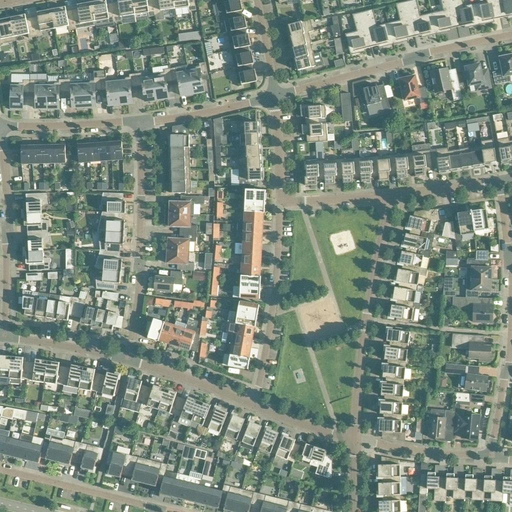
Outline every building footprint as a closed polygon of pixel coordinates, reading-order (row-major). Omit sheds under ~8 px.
[(105,0),(103,0),(91,2),(95,22),(108,19),(109,24),(116,22),(112,3),(106,4),(105,0)] [(117,0),(118,2),(112,3),(116,22),(123,21),(122,17),(135,15),(132,0),(117,0)] [(132,0),(135,15),(148,13),(148,17),(155,16),(152,0),(132,0)] [(152,0),(155,16),(156,22),(163,21),(162,11),(175,9),(173,0),(152,0)] [(173,0),(175,9),(176,16),(176,15),(189,13),(189,12),(196,11),(194,0),(173,0)] [(218,16),(223,14),(241,11),(243,11),(240,0),(220,0),(221,3),(216,4),(218,16)] [(416,0),(412,0),(406,2),(415,37),(426,35),(426,37),(432,36),(436,35),(432,13),(420,16),(416,0)] [(440,0),(443,11),(432,13),(436,35),(441,33),(441,34),(447,33),(446,30),(457,28),(451,0),(440,0)] [(462,0),(451,0),(457,28),(469,25),(469,28),(475,26),(479,25),(475,4),(464,6),(462,0)] [(486,0),(487,2),(475,4),(479,25),(484,24),(484,25),(490,23),(489,21),(501,19),(496,0),(486,0)] [(511,0),(496,0),(501,19),(511,16),(511,0)] [(78,9),(72,10),(76,29),(96,26),(95,22),(91,2),(77,5),(78,9)] [(400,21),(389,24),(394,45),(398,43),(398,44),(404,42),(403,40),(415,37),(406,2),(396,4),(400,21)] [(65,7),(51,10),(55,29),(68,26),(69,31),(76,29),(72,10),(66,11),(65,7)] [(38,17),(32,18),(36,37),(43,36),(42,31),(55,29),(51,10),(37,12),(38,17)] [(373,10),(363,12),(372,48),(383,45),(384,47),(389,46),(394,45),(389,24),(377,26),(373,10)] [(223,14),(227,32),(245,28),(245,29),(247,28),(245,16),(243,17),(241,11),(223,14)] [(372,48),(363,12),(353,15),(357,31),(345,34),(351,55),(356,54),(361,53),(361,50),(372,48)] [(25,15),(11,17),(15,37),(16,37),(28,34),(29,38),(36,37),(32,18),(26,19),(25,15)] [(15,37),(11,17),(0,19),(0,44),(17,41),(16,37),(15,37)] [(330,26),(334,37),(340,35),(337,17),(332,18),(333,26),(330,26)] [(290,32),(292,36),(292,37),(309,32),(314,31),(310,19),(303,21),(298,23),(287,26),(289,33),(290,32)] [(227,32),(231,50),(248,46),(251,46),(248,34),(246,35),(245,29),(245,28),(227,32)] [(178,34),(180,42),(201,39),(199,32),(178,34)] [(293,43),(294,48),(311,43),(311,44),(312,43),(309,32),(292,37),(292,36),(289,37),(291,44),(293,43)] [(334,39),(337,55),(343,54),(341,39),(334,39)] [(295,55),(296,59),(314,54),(311,44),(311,43),(294,48),(291,48),(293,55),(295,55)] [(231,50),(235,67),(252,64),(254,64),(252,52),(250,52),(248,46),(231,50)] [(163,48),(149,50),(150,56),(164,55),(163,48)] [(296,59),(293,60),(295,66),(297,66),(298,71),(316,66),(317,66),(318,67),(324,65),(322,59),(321,59),(319,53),(314,54),(296,59)] [(493,73),(495,85),(511,82),(510,76),(511,75),(511,53),(507,54),(507,56),(500,58),(502,71),(493,73)] [(188,69),(188,73),(189,72),(193,95),(194,95),(200,94),(200,92),(204,91),(202,76),(208,75),(205,63),(199,64),(199,66),(188,69)] [(469,85),(475,84),(476,91),(491,88),(487,70),(481,72),(479,65),(473,66),(473,63),(462,65),(465,79),(468,78),(469,85)] [(252,64),(235,67),(239,87),(239,86),(242,86),(242,85),(257,82),(255,70),(253,70),(252,64)] [(176,68),(170,69),(172,82),(178,81),(181,96),(186,95),(186,98),(194,96),(194,95),(193,95),(189,72),(188,73),(177,74),(176,68)] [(165,72),(153,74),(157,101),(158,101),(164,100),(164,99),(168,98),(166,83),(172,82),(170,69),(164,70),(165,72)] [(435,93),(444,91),(451,90),(454,101),(462,100),(457,73),(449,75),(447,69),(431,72),(435,93)] [(94,81),(83,81),(84,109),(85,109),(92,108),(92,107),(96,106),(95,91),(101,90),(100,71),(94,72),(94,81)] [(106,71),(100,71),(101,90),(107,90),(109,105),(113,105),(114,108),(121,107),(121,106),(118,79),(106,80),(106,71)] [(141,73),(135,74),(137,87),(143,86),(145,101),(149,101),(150,103),(158,102),(158,101),(157,101),(153,74),(142,76),(141,73)] [(130,77),(118,79),(121,106),(128,105),(128,103),(132,103),(131,87),(137,87),(135,74),(129,75),(130,77)] [(407,78),(400,80),(402,87),(403,93),(405,100),(404,100),(404,101),(419,97),(421,104),(429,102),(426,87),(418,89),(415,77),(416,77),(416,76),(414,77),(414,76),(407,78)] [(59,83),(47,83),(47,87),(48,110),(55,110),(55,108),(60,108),(59,93),(65,93),(65,80),(59,80),(59,83)] [(71,80),(65,80),(65,93),(72,92),(72,108),(77,108),(77,110),(85,110),(85,109),(84,109),(83,81),(71,82),(71,80)] [(23,93),(30,93),(30,81),(23,81),(23,83),(11,83),(11,92),(9,92),(9,100),(11,100),(11,110),(19,111),(19,109),(23,109),(23,93)] [(30,81),(30,93),(36,93),(36,109),(40,109),(40,112),(48,111),(48,110),(47,87),(47,83),(47,81),(30,81)] [(365,97),(362,98),(364,105),(367,104),(368,106),(370,115),(383,112),(391,110),(384,85),(377,87),(377,85),(376,86),(376,87),(372,88),(372,87),(363,89),(365,97)] [(341,94),(343,122),(352,122),(350,94),(341,94)] [(306,117),(307,125),(320,124),(319,118),(326,118),(325,106),(314,107),(314,105),(300,106),(301,117),(306,117)] [(240,135),(259,134),(259,135),(260,135),(260,127),(258,127),(258,122),(239,123),(240,135)] [(307,125),(302,125),(303,135),(308,134),(308,143),(316,143),(323,142),(328,142),(326,124),(320,124),(307,125)] [(240,135),(241,146),(260,146),(261,146),(261,139),(259,139),(259,135),(259,134),(240,135)] [(169,148),(171,148),(171,147),(189,147),(189,136),(171,135),(171,141),(169,141),(169,148)] [(511,154),(510,141),(509,138),(497,140),(502,164),(509,163),(508,161),(511,160),(511,154)] [(115,142),(111,143),(112,161),(123,160),(122,140),(115,140),(115,142)] [(481,142),(482,146),(484,164),(484,166),(491,165),(491,163),(496,162),(493,140),(481,142)] [(94,144),(89,144),(90,162),(101,161),(100,141),(93,142),(94,144)] [(106,141),(100,141),(101,161),(112,161),(111,143),(106,143),(106,141)] [(323,142),(316,143),(317,160),(324,160),(323,142)] [(59,145),(54,146),(55,164),(66,163),(65,143),(59,143),(59,145)] [(90,162),(89,144),(84,145),(84,143),(78,143),(79,163),(90,162)] [(33,164),(32,146),(28,146),(28,144),(21,144),(22,164),(33,164)] [(37,146),(32,146),(33,164),(44,164),(43,144),(37,144),(37,146)] [(49,144),(43,144),(44,164),(55,164),(54,146),(49,146),(49,144)] [(238,158),(261,157),(262,157),(262,150),(260,150),(260,146),(241,146),(237,146),(238,158)] [(470,147),(470,148),(471,148),(473,166),(473,168),(480,167),(480,165),(484,164),(482,146),(470,147)] [(169,159),(172,159),(190,159),(190,158),(190,147),(189,147),(171,147),(171,148),(171,152),(169,152),(169,159)] [(436,150),(431,150),(432,162),(438,161),(439,174),(446,173),(446,171),(450,170),(451,170),(448,151),(449,151),(448,148),(436,150)] [(459,149),(459,150),(462,168),(462,170),(469,169),(469,167),(473,166),(471,148),(470,148),(459,149)] [(412,152),(412,153),(413,153),(415,172),(415,177),(425,176),(424,171),(433,170),(432,162),(431,150),(412,152)] [(459,150),(449,151),(448,151),(451,170),(450,170),(451,172),(458,171),(457,169),(462,168),(459,150)] [(413,153),(412,153),(395,154),(397,174),(397,179),(407,178),(406,173),(415,172),(413,153)] [(395,154),(378,156),(379,176),(379,181),(389,180),(388,175),(397,174),(395,154)] [(378,156),(360,158),(361,177),(361,182),(371,181),(370,176),(379,176),(378,156)] [(238,170),(239,170),(239,169),(261,168),(261,169),(263,169),(263,162),(261,162),(261,157),(238,158),(238,170)] [(170,171),(172,171),(172,170),(190,170),(190,158),(190,159),(172,159),(172,163),(170,163),(170,171)] [(360,158),(342,159),(343,178),(343,183),(353,183),(352,178),(361,177),(360,158)] [(342,159),(324,160),(325,179),(325,185),(335,184),(334,179),(343,178),(342,159)] [(325,179),(324,160),(317,160),(306,161),(307,172),(305,172),(305,186),(317,185),(316,180),(325,179)] [(239,169),(239,170),(239,186),(258,187),(258,180),(264,180),(263,173),(262,173),(261,169),(261,168),(239,169)] [(170,182),(172,182),(172,181),(191,182),(191,181),(191,170),(190,170),(172,170),(172,171),(172,175),(170,175),(170,182)] [(172,181),(172,182),(172,186),(170,186),(170,193),(191,194),(191,181),(191,182),(172,181)] [(246,190),(245,201),(265,202),(266,191),(246,190)] [(21,210),(21,214),(42,213),(41,206),(48,205),(46,193),(26,194),(26,202),(23,202),(24,209),(22,210),(22,209),(21,210)] [(102,212),(102,213),(122,214),(128,214),(128,209),(127,209),(125,209),(126,201),(123,201),(123,194),(103,193),(101,204),(108,206),(108,212),(102,212)] [(170,213),(170,214),(190,215),(194,215),(194,204),(204,205),(205,201),(205,197),(185,197),(184,203),(180,203),(171,202),(170,213)] [(245,201),(245,211),(265,213),(265,202),(245,201)] [(472,210),(471,210),(475,233),(475,231),(494,228),(493,218),(488,219),(486,209),(472,211),(472,210)] [(411,229),(429,233),(432,221),(427,220),(429,210),(415,212),(413,217),(410,216),(407,228),(411,229)] [(453,222),(455,240),(456,242),(461,241),(462,241),(461,235),(475,233),(471,210),(470,210),(471,212),(458,214),(458,216),(452,217),(452,213),(451,213),(453,222)] [(245,212),(245,222),(263,223),(263,213),(265,213),(245,211),(245,212)] [(27,226),(28,233),(48,232),(49,221),(42,220),(42,213),(21,214),(21,219),(22,219),(22,218),(24,218),(25,226),(27,226)] [(102,213),(98,231),(127,233),(127,228),(126,229),(124,228),(125,221),(122,220),(122,214),(102,213)] [(184,227),(183,233),(197,234),(197,226),(190,226),(190,215),(170,214),(170,216),(170,227),(184,227)] [(237,233),(244,233),(262,234),(263,223),(245,222),(238,222),(237,233)] [(448,238),(455,240),(453,222),(446,223),(448,238)] [(403,246),(407,247),(425,251),(428,239),(427,239),(429,233),(411,229),(409,235),(406,234),(403,246)] [(98,231),(100,251),(120,252),(121,245),(124,245),(124,237),(126,237),(126,238),(127,237),(127,233),(98,231)] [(23,248),(23,252),(43,251),(43,244),(50,243),(48,232),(28,233),(28,240),(25,240),(25,248),(24,248),(23,248)] [(169,238),(168,251),(188,252),(189,242),(196,242),(197,234),(183,233),(183,240),(170,239),(170,238),(169,238)] [(244,233),(243,244),(261,245),(262,234),(244,233)] [(243,244),(243,255),(261,256),(261,245),(243,244)] [(400,264),(403,264),(421,268),(424,256),(423,256),(425,251),(407,247),(405,252),(402,252),(400,264)] [(43,251),(23,252),(23,257),(24,257),(24,256),(26,257),(26,264),(29,264),(29,271),(49,270),(51,259),(43,258),(43,251)] [(95,269),(104,270),(124,272),(124,268),(124,267),(124,268),(122,267),(122,260),(120,260),(120,252),(100,251),(95,269)] [(188,252),(168,251),(167,264),(168,264),(168,263),(181,264),(181,270),(194,271),(195,264),(188,263),(188,252)] [(476,260),(479,260),(488,261),(488,252),(476,251),(476,260)] [(243,255),(242,265),(260,266),(261,256),(243,255)] [(472,273),(471,279),(491,280),(492,268),(479,267),(479,260),(467,260),(467,273),(472,273)] [(396,282),(399,282),(418,286),(418,285),(420,275),(425,276),(427,269),(421,268),(403,264),(402,270),(398,269),(396,282)] [(241,276),(261,277),(260,277),(260,266),(242,265),(242,276),(241,276)] [(104,270),(103,277),(96,278),(97,289),(117,291),(117,284),(120,284),(121,276),(123,276),(123,277),(124,277),(124,272),(104,270)] [(166,293),(169,293),(170,291),(173,292),(174,285),(182,285),(183,273),(171,271),(170,278),(156,277),(155,290),(166,291),(166,293)] [(26,274),(27,281),(42,281),(42,273),(26,274)] [(241,276),(240,287),(260,288),(261,277),(241,276)] [(466,291),(466,298),(478,298),(478,291),(491,292),(491,280),(471,279),(467,279),(466,291)] [(393,299),(396,300),(414,303),(416,292),(422,293),(422,294),(423,286),(418,285),(418,286),(399,282),(398,288),(395,287),(393,299)] [(260,288),(240,287),(240,298),(260,299),(260,288)] [(25,315),(36,316),(38,299),(40,293),(23,291),(23,297),(23,309),(25,310),(25,315)] [(102,298),(118,302),(119,294),(103,292),(102,298)] [(36,316),(46,318),(49,301),(50,295),(40,293),(38,299),(36,316)] [(46,318),(57,319),(60,302),(60,296),(50,295),(49,301),(46,318)] [(69,316),(75,317),(79,298),(71,297),(71,298),(60,296),(60,302),(57,319),(68,321),(69,316)] [(478,298),(466,298),(456,298),(453,297),(453,309),(471,310),(474,312),(473,322),(493,323),(493,311),(490,311),(490,299),(478,298)] [(80,323),(91,326),(95,309),(85,306),(86,300),(79,298),(75,317),(81,318),(80,323)] [(391,309),(390,318),(399,319),(399,321),(398,321),(398,322),(408,323),(409,320),(412,321),(414,309),(419,309),(420,304),(414,303),(396,300),(395,306),(395,310),(392,310),(392,309),(391,309)] [(182,302),(181,308),(188,309),(187,311),(193,312),(194,306),(194,304),(182,302)] [(240,302),(238,313),(257,316),(259,305),(240,302)] [(91,326),(101,328),(105,311),(95,309),(91,326)] [(105,311),(101,328),(112,331),(114,326),(116,326),(119,314),(105,311)] [(228,322),(229,322),(256,327),(257,316),(238,313),(230,311),(228,322)] [(148,338),(158,341),(165,322),(154,319),(153,322),(147,321),(145,333),(149,334),(148,338)] [(169,343),(179,347),(185,330),(187,325),(176,321),(175,326),(169,343)] [(159,340),(169,343),(175,326),(165,323),(165,322),(158,341),(159,341),(159,340)] [(228,333),(235,334),(252,337),(254,327),(255,327),(256,327),(229,322),(227,333),(228,333)] [(185,330),(179,347),(190,350),(192,344),(198,346),(200,335),(201,329),(187,325),(185,330)] [(390,342),(389,348),(408,350),(408,345),(410,332),(407,332),(408,329),(397,328),(398,329),(398,331),(388,329),(387,338),(386,342),(390,342)] [(235,334),(233,345),(250,348),(252,337),(235,334)] [(491,346),(489,346),(481,346),(481,344),(483,344),(484,336),(474,335),(454,334),(453,345),(470,346),(469,358),(480,359),(479,362),(489,362),(489,359),(490,359),(491,346)] [(230,355),(250,359),(250,358),(249,358),(250,348),(233,345),(226,344),(225,350),(219,349),(218,353),(230,355)] [(388,360),(387,366),(406,368),(406,362),(408,350),(389,348),(386,347),(384,360),(388,360)] [(0,377),(9,378),(12,357),(4,356),(0,355),(0,377)] [(250,359),(230,355),(228,366),(248,370),(250,359)] [(21,379),(27,380),(29,362),(23,361),(24,358),(12,357),(9,378),(9,384),(21,385),(21,379)] [(32,381),(44,383),(48,361),(36,359),(35,363),(29,362),(27,380),(33,381),(32,381)] [(56,385),(62,386),(65,367),(59,366),(60,363),(48,361),(44,383),(56,385)] [(67,387),(79,389),(84,367),(72,365),(71,368),(65,367),(62,386),(67,387)] [(466,366),(447,365),(446,373),(465,375),(466,366)] [(386,378),(386,384),(404,385),(404,380),(406,368),(387,366),(384,366),(383,378),(386,378)] [(91,391),(96,392),(101,374),(95,373),(95,370),(84,367),(79,389),(91,391)] [(101,374),(96,392),(102,394),(114,397),(114,393),(118,394),(120,384),(119,384),(119,385),(117,385),(119,375),(107,372),(107,376),(101,374)] [(467,374),(465,389),(486,392),(487,388),(488,388),(489,381),(488,381),(488,377),(467,374)] [(139,413),(142,404),(147,387),(141,385),(142,382),(130,378),(128,388),(126,387),(126,386),(121,406),(133,409),(132,411),(139,412),(139,413)] [(385,396),(384,402),(403,403),(403,398),(404,385),(386,384),(382,384),(381,396),(385,396)] [(147,406),(158,410),(165,389),(154,385),(153,389),(147,387),(142,404),(147,406)] [(170,414),(175,415),(181,398),(176,396),(177,393),(165,389),(158,410),(170,414)] [(470,403),(484,404),(485,396),(471,394),(470,403)] [(191,422),(192,422),(200,401),(188,397),(187,400),(181,398),(175,415),(180,417),(181,418),(179,423),(189,427),(191,422)] [(215,412),(210,409),(211,406),(200,401),(192,422),(199,425),(197,428),(197,429),(197,430),(197,431),(197,432),(198,432),(198,433),(198,434),(199,434),(205,437),(208,429),(215,412)] [(383,414),(383,420),(402,421),(402,416),(403,403),(384,402),(381,402),(380,414),(383,414)] [(49,406),(41,405),(40,410),(48,412),(57,414),(58,407),(49,406)] [(3,407),(2,415),(1,417),(13,420),(13,419),(15,409),(3,407)] [(225,435),(225,436),(232,418),(227,416),(228,413),(216,408),(215,412),(208,429),(220,433),(225,435)] [(27,411),(15,409),(13,419),(24,422),(27,411)] [(76,409),(75,416),(90,419),(91,412),(76,409)] [(445,418),(430,417),(429,437),(435,438),(435,439),(437,441),(445,442),(446,432),(453,432),(455,411),(445,410),(445,418)] [(59,421),(68,423),(70,416),(64,415),(61,414),(59,421)] [(462,438),(466,439),(469,439),(468,440),(470,441),(472,441),(473,441),(475,441),(475,439),(478,440),(479,426),(480,427),(481,425),(481,423),(481,422),(481,420),(479,420),(480,416),(464,414),(464,415),(457,414),(455,432),(462,433),(462,438)] [(242,442),(249,425),(244,423),(245,420),(233,415),(232,418),(225,436),(237,440),(242,442)] [(70,416),(68,423),(77,425),(79,417),(70,416)] [(416,432),(423,433),(424,419),(417,419),(416,432)] [(402,421),(383,420),(380,420),(379,432),(382,432),(382,438),(402,441),(402,440),(402,433),(401,433),(402,421)] [(259,449),(266,432),(261,430),(262,426),(250,422),(249,425),(242,442),(253,447),(259,449)] [(0,454),(4,455),(8,438),(10,432),(0,429),(0,454)] [(276,456),(283,439),(277,436),(279,433),(267,429),(266,432),(259,449),(270,454),(276,456)] [(4,455),(16,458),(22,434),(21,434),(20,440),(8,438),(4,455)] [(16,458),(27,461),(33,437),(22,434),(16,458)] [(46,459),(58,462),(64,439),(46,434),(43,446),(41,455),(47,456),(46,459)] [(293,463),(299,449),(300,446),(294,443),(296,440),(284,435),(283,439),(276,456),(287,461),(287,460),(293,463)] [(39,464),(41,455),(43,446),(32,443),(34,437),(33,437),(27,461),(39,464)] [(71,462),(76,464),(79,452),(77,451),(79,443),(68,440),(64,439),(58,462),(70,465),(71,462)] [(79,452),(76,464),(82,465),(81,468),(94,471),(97,460),(100,460),(100,462),(101,462),(106,441),(105,441),(103,449),(100,448),(97,447),(84,444),(82,452),(79,452)] [(121,475),(127,476),(130,464),(127,463),(130,455),(116,452),(114,451),(110,450),(112,443),(112,442),(106,463),(107,463),(107,462),(111,463),(108,475),(121,478),(121,475)] [(300,446),(299,449),(304,451),(302,456),(311,459),(309,465),(318,467),(315,474),(332,479),(332,457),(326,455),(327,451),(306,444),(305,448),(300,446)] [(132,481),(144,484),(150,460),(148,460),(135,457),(133,465),(130,464),(127,476),(133,478),(132,481)] [(378,477),(382,477),(400,477),(400,465),(396,465),(396,460),(381,457),(381,465),(378,465),(378,477)] [(157,484),(162,485),(166,472),(163,471),(165,464),(152,461),(150,460),(144,484),(156,487),(157,484)] [(427,489),(428,473),(428,464),(421,463),(420,488),(427,489)] [(293,469),(291,476),(301,479),(303,472),(293,469)] [(160,494),(172,497),(177,475),(166,472),(162,485),(160,494)] [(446,503),(446,490),(447,478),(439,478),(439,477),(435,477),(436,473),(428,473),(427,489),(427,495),(426,499),(427,499),(428,488),(436,489),(435,499),(445,500),(445,503),(446,503)] [(172,497),(183,500),(189,477),(178,474),(177,475),(172,497)] [(465,501),(465,491),(466,479),(465,479),(458,479),(458,478),(454,478),(454,474),(447,474),(447,478),(446,490),(455,490),(454,497),(464,497),(464,501),(465,501)] [(484,502),(484,492),(485,481),(484,480),(477,480),(477,479),(473,479),(473,475),(466,475),(465,479),(466,479),(465,491),(473,491),(473,498),(483,499),(483,502),(484,502)] [(502,504),(503,493),(503,482),(496,481),(496,480),(492,480),(492,476),(484,476),(484,480),(485,481),(484,492),(492,493),(492,499),(502,500),(502,504)] [(183,500),(195,503),(201,480),(189,477),(183,500)] [(379,496),(382,496),(382,495),(401,495),(401,483),(400,483),(400,477),(382,477),(382,483),(378,483),(379,487),(379,496)] [(503,493),(511,494),(510,504),(511,503),(511,481),(511,478),(503,477),(503,482),(503,493)] [(195,503),(207,506),(211,488),(213,482),(201,479),(201,480),(195,503)] [(224,510),(232,511),(236,511),(242,489),(240,489),(227,486),(225,494),(222,493),(219,506),(220,506),(225,507),(224,510)] [(219,509),(220,506),(219,506),(222,493),(223,491),(222,491),(211,488),(207,506),(219,509)] [(254,511),(257,502),(255,501),(257,493),(244,490),(242,489),(236,511),(254,511)] [(312,507),(311,511),(332,511),(332,494),(331,494),(332,511),(314,508),(314,507),(312,507)] [(273,511),(277,498),(275,498),(262,495),(260,503),(257,502),(254,511),(273,511)] [(382,495),(382,496),(383,501),(379,501),(379,505),(379,511),(401,511),(401,501),(401,495),(382,495)] [(292,511),(293,511),(290,510),(292,502),(279,499),(277,498),(273,511),(292,511)] [(311,511),(312,507),(311,506),(310,507),(297,503),(295,511),(293,511),(292,511),(311,511)]
